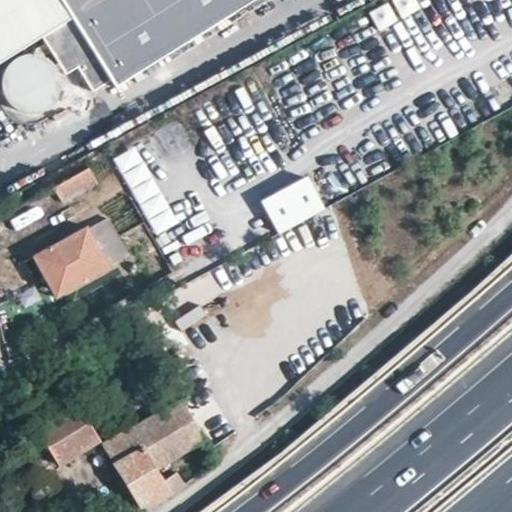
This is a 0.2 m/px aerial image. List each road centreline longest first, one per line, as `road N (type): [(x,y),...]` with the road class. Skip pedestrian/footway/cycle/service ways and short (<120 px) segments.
road 1 (residential): [(175,511),(511,223)]
road 2 (motorway): [(511,293),(247,511)]
road 3 (motorway): [(511,387),(363,511)]
